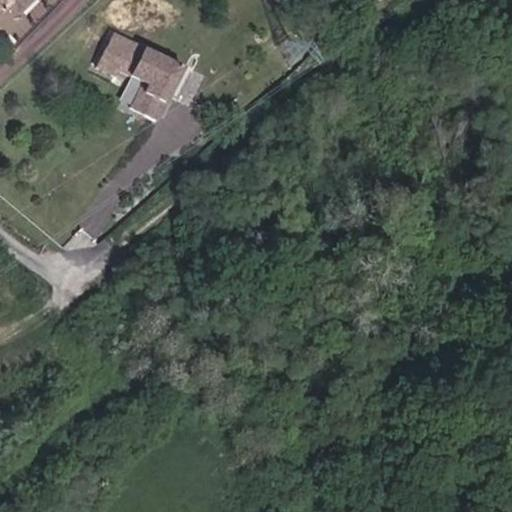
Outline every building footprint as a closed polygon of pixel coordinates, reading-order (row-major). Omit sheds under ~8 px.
[(0,0),(0,14),(6,8),(13,0),(32,0),(33,1),(33,0),(0,0)] [(13,0),(6,8),(17,19),(33,1),(32,0),(13,0)] [(303,0),(275,0),(292,14),(303,0)] [(153,118),(165,92),(179,65),(108,29),(91,64),(107,72),(111,64),(143,80),(129,106),(153,118)] [(189,69),(179,65),(165,92),(176,98),(189,69)]
